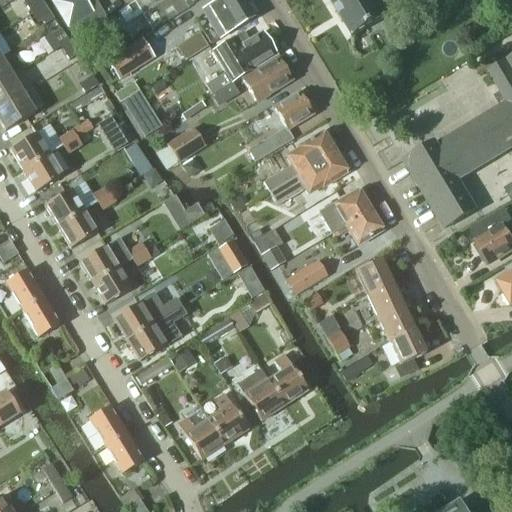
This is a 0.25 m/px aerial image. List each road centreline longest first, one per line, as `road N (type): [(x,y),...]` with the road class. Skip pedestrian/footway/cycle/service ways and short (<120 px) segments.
road 1 (residential): [(492,375),(266,0)]
road 2 (residential): [(190,511),(0,199)]
road 3 (residential): [(277,511),(492,375)]
